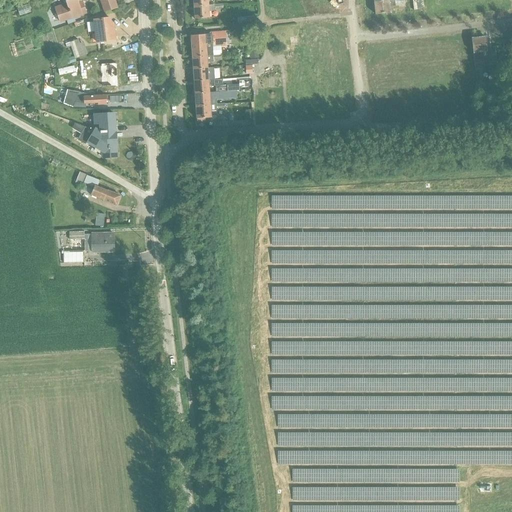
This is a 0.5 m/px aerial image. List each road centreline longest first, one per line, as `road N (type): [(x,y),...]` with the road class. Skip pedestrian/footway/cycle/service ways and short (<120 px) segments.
road 1 (residential): [(189,511),(155,200)]
road 2 (residential): [(189,139),(362,125),(353,39)]
road 3 (unclassified): [(155,200),(0,112)]
road 4 (residential): [(353,39),(511,19)]
road 5 (residential): [(152,158),(143,0)]
road 6 (residential): [(189,139),(181,127),(173,0)]
